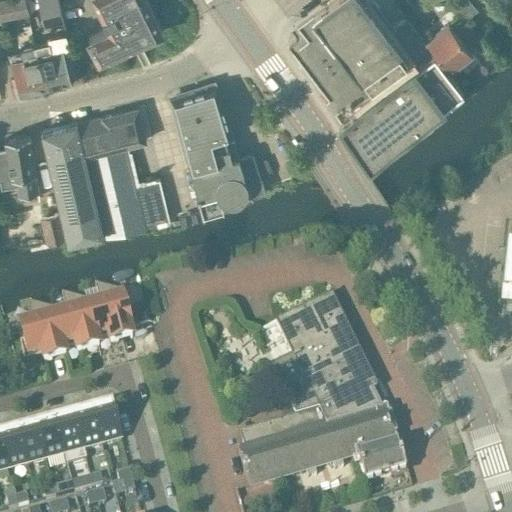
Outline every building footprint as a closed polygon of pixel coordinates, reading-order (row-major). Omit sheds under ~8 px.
[(0,0),(0,20),(28,14),(24,0),(0,0)] [(63,18),(58,0),(37,0),(43,23),(63,18)] [(161,31),(147,0),(97,0),(109,26),(88,36),(99,60),(161,31)] [(406,60),(360,0),(334,0),(313,16),(315,19),(312,20),(322,33),(324,31),(349,64),(347,66),(357,78),(359,77),(361,79),(364,77),(371,86),(406,60)] [(482,36),(465,16),(455,24),(472,45),(482,36)] [(428,38),(426,40),(449,69),(471,51),(448,22),(428,38)] [(49,40),(34,43),(45,90),(71,84),(68,70),(63,48),(51,51),(49,40)] [(22,58),(12,60),(20,96),(45,90),(34,43),(19,47),(22,58)] [(463,91),(434,53),(341,123),(370,161),(463,91)] [(233,136),(216,81),(214,81),(215,84),(170,98),(188,159),(203,216),(265,193),(260,174),(252,152),(238,157),(231,137),(233,136)] [(84,155),(124,145),(145,140),(138,107),(77,122),(78,125),(73,126),(73,124),(40,132),(67,241),(103,232),(84,155)] [(39,197),(28,135),(5,139),(6,146),(0,146),(0,176),(0,177),(2,184),(18,181),(21,200),(39,197)] [(84,155),(103,232),(103,233),(109,233),(168,219),(158,179),(135,185),(124,145),(84,155)] [(199,210),(168,219),(171,227),(201,218),(199,210)] [(58,211),(40,216),(46,239),(64,235),(58,211)] [(88,310),(96,339),(95,340),(97,349),(99,349),(96,339),(103,337),(108,336),(111,345),(118,343),(131,340),(132,340),(129,328),(123,307),(127,306),(122,289),(117,290),(95,287),(100,306),(88,310)] [(56,318),(54,319),(62,348),(64,358),(65,358),(63,350),(63,348),(75,345),(78,354),(85,352),(97,349),(95,340),(96,339),(88,310),(85,299),(84,299),(62,296),(67,315),(56,318)] [(239,432),(237,433),(243,451),(238,452),(249,490),(306,473),(315,470),(333,465),(341,462),(357,457),(356,457),(397,444),(387,408),(381,410),(376,400),(372,392),(377,389),(367,369),(358,351),(331,296),(276,323),(276,324),(292,357),(270,368),(270,369),(293,416),(239,432)] [(34,325),(21,329),(28,357),(42,354),(45,363),(51,361),(64,358),(62,348),(54,319),(56,318),(53,309),(50,308),(28,305),(34,325)] [(148,306),(129,311),(133,329),(152,324),(148,306)] [(91,410),(101,447),(121,441),(111,405),(91,410)] [(83,452),(84,451),(101,447),(91,410),(73,415),(83,452)] [(86,461),(84,451),(83,452),(73,415),(54,420),(64,457),(63,457),(66,467),(86,461)] [(54,420),(36,425),(46,462),(63,457),(64,457),(54,420)] [(36,425),(17,430),(27,467),(46,462),(36,425)] [(17,430),(0,434),(0,440),(8,472),(27,467),(17,430)] [(0,440),(0,474),(8,472),(0,440)] [(397,444),(356,457),(357,457),(365,484),(406,472),(397,444)] [(119,483),(123,482),(131,480),(129,471),(117,475),(119,483)] [(100,475),(90,478),(92,487),(102,485),(100,475)] [(80,480),(83,490),(92,487),(90,478),(80,480)] [(131,480),(123,482),(126,494),(135,492),(131,480)] [(63,485),(53,488),(55,497),(65,495),(63,485)] [(43,490),(46,500),(55,497),(53,488),(43,490)] [(103,491),(94,493),(97,506),(106,503),(103,491)] [(94,493),(86,495),(89,508),(97,506),(94,493)] [(26,495),(16,498),(18,508),(28,505),(26,495)] [(6,500),(9,510),(18,508),(16,498),(6,500)] [(68,511),(65,501),(57,503),(59,511),(68,511)] [(59,511),(57,503),(48,505),(50,511),(59,511)]
